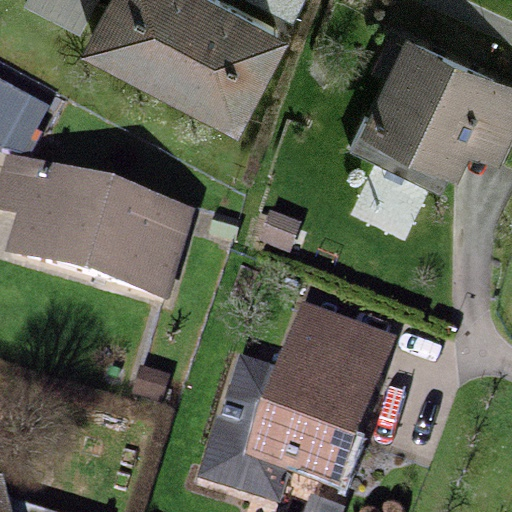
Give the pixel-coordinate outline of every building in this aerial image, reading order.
[(194,0),(119,0),(88,58),(241,139),(288,49),(194,0)] [(238,0),(237,3),(286,28),(299,0),(238,0)] [(511,137),(511,98),(406,54),(371,138),(459,175),(470,150),(501,163),(511,137)] [(187,229),(9,175),(0,203),(0,221),(19,227),(7,268),(161,315),(187,229)] [(302,322),(251,463),(338,494),(389,353),(302,322)]
